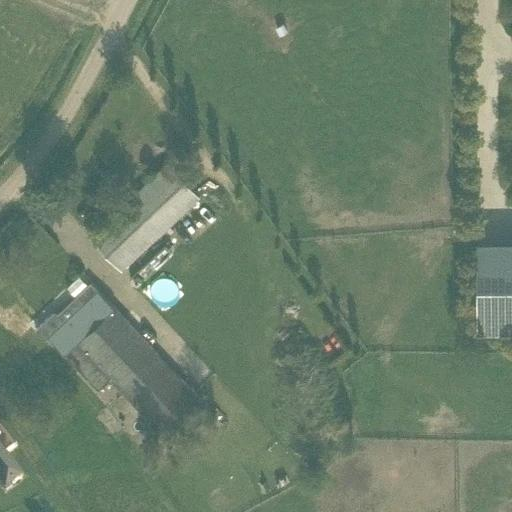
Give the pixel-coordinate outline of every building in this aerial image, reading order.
[(124,186),(107,199),(126,224),(183,181),(169,162),(158,170),(153,164),(140,174),(137,171),(121,183),(124,186)] [(178,244),(136,282),(294,454),(310,440),(315,446),(341,422),(178,244)] [(98,288),(47,336),(97,389),(148,343),(98,288)] [(0,340),(0,372),(9,366),(22,384),(29,378),(53,409),(75,391),(44,350),(22,366),(17,360),(19,359),(4,340),(1,342),(0,340)] [(0,483),(5,490),(12,485),(23,478),(19,473),(6,456),(17,447),(0,425),(0,483)]
